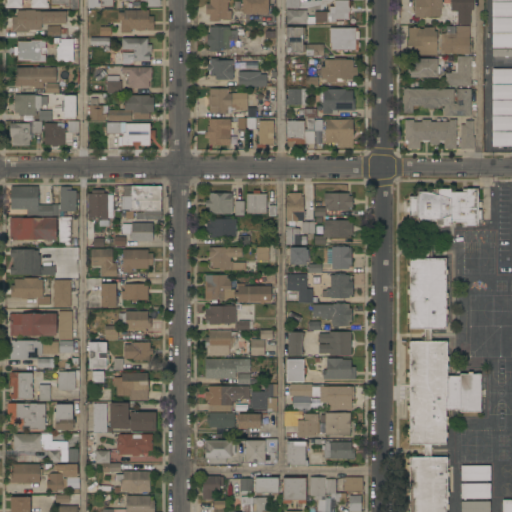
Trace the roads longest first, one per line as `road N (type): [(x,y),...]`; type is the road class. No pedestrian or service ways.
road 1 (residential): [(382,511),(381,0)]
road 2 (residential): [(0,168),(511,167)]
road 3 (residential): [(179,511),(179,168)]
road 4 (residential): [(179,168),(179,0)]
